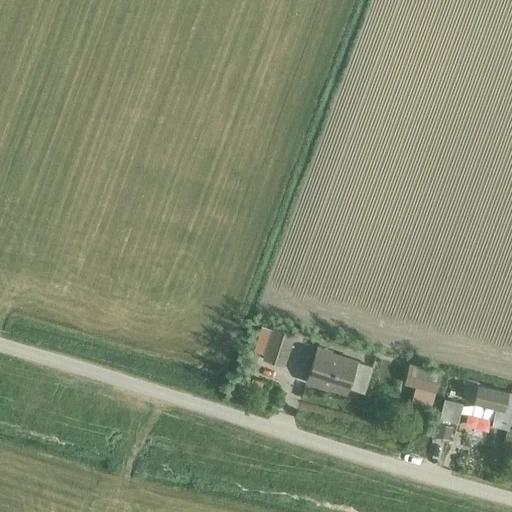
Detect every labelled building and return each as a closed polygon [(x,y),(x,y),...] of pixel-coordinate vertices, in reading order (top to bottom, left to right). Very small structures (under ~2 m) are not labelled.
[(275,331),(265,359),(287,366),(296,337),(275,331)] [(320,347),(309,380),(322,384),(323,382),(347,390),(349,384),(366,390),(374,367),(356,362),(330,353),(330,351),(320,347)] [(442,370),(411,361),(405,381),(436,390),(442,370)] [(461,389),(464,378),(448,374),(446,384),(461,389)] [(468,378),(463,398),(494,406),(489,426),(507,431),(511,411),(511,387),(508,387),(507,391),(476,382),(477,380),(468,378)] [(252,379),(248,392),(259,395),(264,382),(252,379)] [(444,398),(439,417),(457,421),(461,403),(444,398)] [(437,423),(435,435),(449,438),(451,425),(437,423)]
